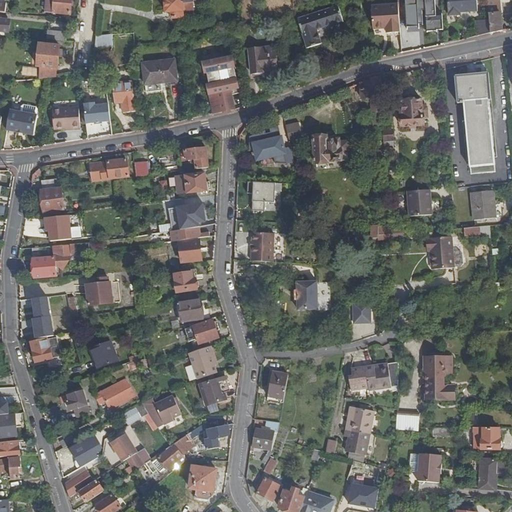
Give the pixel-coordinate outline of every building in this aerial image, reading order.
[(47,0),(46,13),(71,15),(72,0),(47,0)] [(165,0),(166,13),(172,12),(172,19),(194,16),(192,0),(196,0),(165,0)] [(423,8),(426,8),(437,7),(436,0),(406,0),(408,22),(420,21),(420,18),(424,18),(423,8)] [(477,0),(447,0),(449,16),(461,15),(461,13),(478,12),(477,0)] [(487,0),(489,20),(490,33),(490,34),(503,31),(499,0),(487,0)] [(399,5),(372,7),(373,29),(386,28),(387,33),(401,32),(399,5)] [(339,6),(298,19),(308,48),(322,44),(317,30),(344,21),(339,6)] [(444,29),(443,12),(437,12),(427,13),(428,31),(437,30),(438,29),(444,29)] [(0,30),(9,32),(10,21),(0,19),(0,30)] [(489,20),(477,21),(478,36),(490,33),(489,20)] [(67,33),(49,31),(48,40),(66,41),(67,33)] [(113,35),(97,36),(95,50),(114,47),(113,35)] [(61,46),(41,44),(38,67),(41,67),(40,79),(52,78),(56,78),(56,69),(58,69),(61,46)] [(275,47),(250,50),(253,75),(278,72),(275,47)] [(210,85),(237,79),(238,79),(233,57),(203,64),(205,73),(207,73),(210,85)] [(175,60),(143,64),(146,85),(178,81),(175,60)] [(488,74),(456,77),(459,102),(461,102),(461,104),(464,104),(470,167),(495,165),(489,100),(490,99),(488,74)] [(372,80),(361,83),(362,99),(372,98),(373,112),(383,111),(383,107),(381,78),(372,80)] [(210,85),(208,86),(214,114),(235,109),(231,90),(239,88),(237,79),(210,85)] [(132,82),(113,84),(115,103),(123,102),(124,113),(136,111),(132,82)] [(423,100),(403,102),(403,111),(401,111),(402,127),(424,125),(424,118),(428,118),(427,108),(423,108),(423,100)] [(85,123),(110,121),(108,102),(83,105),(85,123)] [(79,108),(53,109),(54,130),(67,129),(66,128),(72,127),(72,129),(81,128),(79,108)] [(38,115),(11,110),(7,131),(34,136),(38,115)] [(303,139),(299,123),(286,126),(290,142),(303,139)] [(393,131),(383,131),(384,141),(393,140),(393,131)] [(250,142),(255,160),(285,153),(280,135),(250,142)] [(328,136),(314,137),(315,163),(329,163),(329,161),(349,161),(348,142),(340,142),(340,140),(328,140),(328,136)] [(206,148),(186,151),(187,161),(196,160),(197,169),(209,168),(206,148)] [(108,162),(91,164),(92,171),(91,171),(91,174),(92,174),(93,181),(129,177),(127,159),(108,162)] [(147,162),(135,163),(137,177),(149,175),(147,162)] [(495,165),(470,167),(471,174),(496,172),(495,165)] [(205,174),(176,177),(178,194),(207,191),(205,174)] [(58,187),(57,180),(42,182),(43,188),(58,187)] [(279,211),(280,182),(256,181),(255,210),(279,211)] [(64,210),(62,188),(42,190),(44,212),(64,210)] [(430,190),(408,192),(410,217),(432,215),(430,190)] [(493,191),(472,193),(475,220),(496,218),(493,191)] [(176,207),(175,200),(163,201),(164,209),(176,207)] [(200,204),(184,207),(188,229),(198,227),(197,223),(207,222),(205,212),(202,213),(200,204)] [(62,217),(46,219),(47,232),(50,232),(51,242),(72,239),(70,218),(63,219),(62,217)] [(379,226),(372,226),(372,238),(379,238),(379,235),(392,234),(393,240),(393,241),(405,240),(404,233),(403,225),(389,227),(379,227),(379,226)] [(188,229),(172,232),(174,242),(200,237),(200,238),(210,237),(209,232),(199,234),(198,227),(188,229)] [(480,227),(465,228),(465,235),(481,234),(480,227)] [(274,233),(253,232),(252,261),(273,262),(274,233)] [(452,237),(430,239),(431,251),(433,251),(435,269),(455,268),(455,266),(454,251),(452,237)] [(202,260),(200,240),(180,242),(182,263),(202,260)] [(75,253),(74,244),(54,247),(55,258),(33,259),(35,278),(57,276),(56,266),(59,266),(63,270),(75,253)] [(47,257),(46,247),(33,248),(33,258),(47,257)] [(460,251),(454,251),(455,266),(461,266),(463,263),(462,253),(460,251)] [(192,272),(175,275),(178,292),(198,289),(198,288),(199,287),(199,282),(197,280),(197,279),(193,280),(192,272)] [(109,283),(109,278),(96,279),(96,284),(87,285),(89,305),(113,303),(111,283),(109,283)] [(317,282),(297,282),(298,310),(318,309),(317,282)] [(48,296),(30,299),(32,318),(30,318),(33,339),(55,335),(48,296)] [(76,298),(70,299),(74,318),(79,317),(76,298)] [(201,299),(179,303),(182,322),(204,319),(201,299)] [(371,303),(354,303),(354,323),(371,323),(371,303)] [(219,338),(214,320),(185,329),(190,342),(192,341),(198,339),(199,344),(219,338)] [(62,356),(57,338),(49,340),(48,339),(31,343),(36,363),(53,359),(53,358),(62,356)] [(111,342),(92,349),(99,368),(118,361),(111,342)] [(211,346),(190,354),(198,380),(202,379),(216,374),(217,373),(215,366),(211,354),(213,353),(211,346)] [(451,358),(425,358),(425,376),(428,376),(428,380),(426,380),(427,399),(455,399),(455,387),(446,387),(445,376),(445,367),(452,366),(451,358)] [(140,362),(139,360),(131,363),(134,369),(141,366),(140,362)] [(148,368),(145,360),(140,362),(141,366),(142,369),(148,368)] [(374,366),(352,369),(353,377),(349,377),(352,391),(369,388),(369,391),(398,386),(399,362),(387,364),(388,368),(374,370),(374,366)] [(288,375),(272,372),(268,397),(284,399),(288,375)] [(216,374),(202,379),(204,384),(218,380),(216,374)] [(84,387),(91,384),(89,378),(82,381),(84,387)] [(137,396),(127,379),(95,396),(99,405),(106,401),(110,410),(137,396)] [(204,384),(200,385),(207,406),(227,400),(221,379),(218,380),(204,384)] [(84,391),(69,396),(70,400),(67,401),(70,411),(75,409),(88,405),(84,391)] [(5,392),(0,393),(0,413),(8,412),(5,392)] [(156,405),(153,399),(143,404),(149,413),(149,414),(154,421),(159,428),(174,421),(173,419),(182,415),(174,396),(156,405)] [(143,404),(138,407),(143,416),(149,413),(143,404)] [(219,404),(209,406),(211,413),(220,411),(219,404)] [(88,405),(75,409),(78,417),(91,413),(88,405)] [(360,409),(355,408),(352,423),(348,422),(345,437),(349,437),(347,452),(350,453),(348,459),(364,462),(365,456),(366,456),(375,412),(370,411),(370,407),(361,405),(360,409)] [(420,414),(397,412),(396,430),(418,432),(418,427),(420,414)] [(0,438),(18,436),(15,415),(0,416),(0,438)] [(280,423),(267,421),(266,428),(270,429),(270,432),(257,429),(254,447),(269,450),(267,456),(263,463),(268,465),(268,464),(271,459),(270,458),(280,423)] [(207,429),(205,423),(187,435),(174,444),(184,456),(195,446),(191,440),(207,429)] [(233,428),(234,424),(229,425),(207,429),(209,438),(206,439),(207,450),(220,448),(219,440),(223,439),(222,436),(230,434),(229,429),(233,428)] [(127,430),(126,427),(109,437),(114,447),(117,450),(124,461),(127,459),(131,457),(139,468),(144,465),(124,432),(127,430)] [(451,428),(433,428),(433,436),(451,436),(451,428)] [(501,429),(474,428),(474,433),(478,433),(478,436),(474,436),(474,449),(482,449),(501,450),(501,448),(502,448),(503,447),(503,443),(502,442),(501,442),(501,429)] [(74,442),(71,435),(60,441),(64,448),(74,442)] [(101,455),(92,439),(88,441),(98,458),(101,455)] [(88,441),(88,440),(75,447),(85,466),(98,458),(88,441)] [(338,442),(329,440),(326,453),(335,455),(338,442)] [(18,441),(0,442),(0,457),(20,456),(18,441)] [(184,456),(174,444),(171,447),(153,459),(155,460),(159,456),(169,468),(171,467),(173,469),(176,467),(174,465),(184,456)] [(322,452),(315,450),(312,459),(318,461),(322,452)] [(420,455),(412,454),(410,471),(419,472),(420,455)] [(442,456),(420,454),(420,455),(419,472),(418,481),(440,483),(440,474),(442,474),(442,465),(441,465),(442,456)] [(187,460),(184,456),(174,465),(176,467),(177,468),(187,460)] [(139,468),(131,457),(127,459),(135,471),(139,468)] [(21,458),(0,459),(0,471),(11,471),(12,479),(20,478),(19,468),(22,468),(21,458)] [(277,462),(271,459),(268,464),(274,467),(277,462)] [(507,461),(482,459),(480,489),(496,490),(497,474),(506,475),(507,461)] [(365,464),(354,461),(348,480),(361,483),(364,470),(365,464)] [(274,467),(268,464),(268,465),(264,471),(270,474),(274,467)] [(374,467),(365,464),(364,470),(373,472),(374,467)] [(217,470),(193,467),(190,489),(214,492),(217,470)] [(87,470),(66,484),(70,498),(80,491),(95,481),(87,470)] [(281,486),(266,478),(258,494),(273,501),(281,486)] [(95,481),(80,491),(87,503),(105,491),(97,480),(95,481)] [(145,485),(140,488),(145,494),(149,491),(145,485)] [(153,502),(161,495),(154,488),(147,494),(153,502)] [(292,493),(285,490),(279,508),(292,511),(301,511),(306,498),(299,495),(301,490),(293,488),(292,493)] [(303,491),(301,490),(299,495),(306,498),(308,492),(309,490),(304,488),(303,491)] [(329,511),(334,501),(308,492),(306,498),(301,511),(329,511)] [(115,511),(122,508),(113,495),(99,504),(104,511),(101,511),(115,511)] [(168,511),(173,508),(163,497),(158,502),(166,511),(168,511)] [(9,511),(9,500),(0,500),(0,511),(9,511)]
